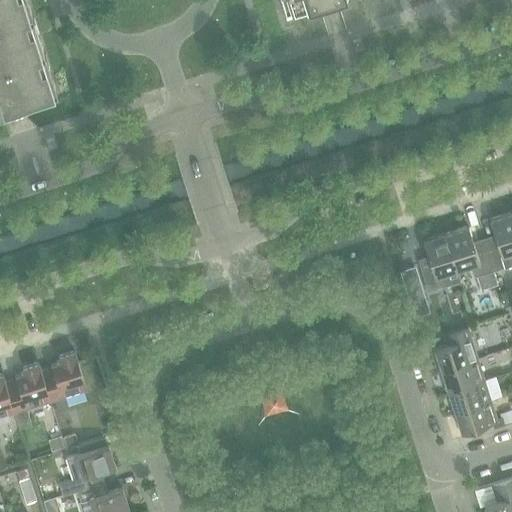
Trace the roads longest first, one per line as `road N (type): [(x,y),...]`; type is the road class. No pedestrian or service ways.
road 1 (residential): [(511,35),(292,105),(240,99),(185,115)]
road 2 (residential): [(226,245),(274,229),(332,182),(511,130)]
road 3 (residential): [(250,320),(335,296),(368,306),(390,334),(436,475)]
road 4 (residential): [(173,511),(143,418),(148,375),(180,344),(250,320)]
road 5 (residential): [(0,299),(131,257),(183,260),(226,245)]
road 6 (residential): [(185,115),(129,135),(97,166),(0,197)]
road 7 (residential): [(226,245),(185,115)]
